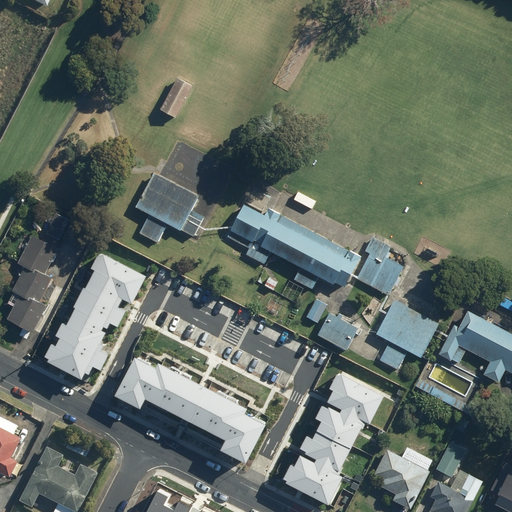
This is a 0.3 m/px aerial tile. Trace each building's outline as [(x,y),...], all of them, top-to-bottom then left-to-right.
[(194,85),(177,77),(160,112),(177,120),(194,85)] [(171,127),(145,115),(126,153),(152,165),(171,127)] [(200,195),(153,171),(136,206),(183,229),(200,195)] [(359,256),(249,202),(234,231),(344,285),(359,256)] [(170,223),(148,212),(140,229),(162,240),(170,223)] [(74,221),(65,238),(85,249),(94,232),(74,221)] [(9,318),(36,333),(51,305),(43,301),(55,278),(47,274),(61,249),(33,234),(18,262),(26,266),(13,290),(21,295),(9,318)] [(407,256),(371,238),(352,277),(388,295),(407,256)] [(97,267),(92,276),(137,298),(150,272),(106,250),(104,253),(102,251),(95,266),(97,267)] [(85,285),(81,292),(127,315),(129,312),(120,307),(125,297),(135,302),(137,298),(92,276),(87,286),(85,285)] [(78,304),(74,311),(104,326),(106,321),(110,323),(113,319),(123,324),(127,315),(81,292),(76,303),(78,304)] [(327,304),(313,297),(304,316),(318,323),(327,304)] [(438,322),(392,299),(375,334),(421,357),(438,322)] [(59,332),(63,334),(109,357),(112,352),(104,348),(107,341),(104,339),(109,329),(104,326),(74,311),(69,321),(66,319),(59,332)] [(511,333),(470,311),(461,328),(455,325),(439,353),(457,363),(465,348),(491,362),(485,373),(502,383),(508,371),(511,373),(511,333)] [(356,327),(328,313),(317,336),(344,350),(356,327)] [(52,355),(52,358),(86,375),(89,369),(93,371),(97,363),(104,367),(109,357),(63,334),(59,343),(55,341),(48,353),(52,355)] [(407,352),(389,343),(380,362),(398,371),(407,352)] [(149,395),(194,418),(211,384),(162,360),(160,364),(139,353),(119,392),(144,405),(149,395)] [(345,405),(343,407),(368,419),(373,422),(387,393),(341,371),(334,386),(337,387),(331,399),(345,405)] [(477,406),(419,377),(414,386),(473,414),(477,406)] [(231,435),(226,446),(250,458),(268,420),(248,410),(252,404),(211,384),(194,418),(231,435)] [(318,426),(355,443),(364,423),(366,424),(368,419),(343,407),(332,401),(330,405),(323,402),(317,416),(322,418),(318,426)] [(0,415),(0,472),(8,477),(17,460),(10,456),(20,438),(13,434),(17,425),(0,415)] [(318,455),(316,458),(342,470),(355,443),(318,426),(314,435),(309,432),(303,444),(309,447),(307,450),(318,455)] [(454,477),(459,468),(468,449),(450,441),(437,469),(454,477)] [(390,448),(376,473),(386,478),(382,485),(398,493),(395,499),(413,509),(434,469),(431,468),(435,460),(409,445),(404,455),(390,448)] [(45,446),(17,500),(31,507),(38,494),(73,511),(75,511),(96,472),(79,464),(74,473),(58,465),(63,455),(45,446)] [(292,460),(285,475),(289,477),(287,481),(332,501),(344,473),(340,471),(342,470),(316,458),(301,452),(297,462),(292,460)] [(501,490),(496,500),(511,507),(511,462),(506,459),(493,486),(501,490)] [(468,511),(484,480),(461,469),(452,486),(441,481),(433,497),(437,499),(430,511),(468,511)] [(145,511),(203,511),(200,510),(198,511),(189,511),(193,506),(179,499),(175,507),(167,503),(172,494),(158,487),(145,511)]
